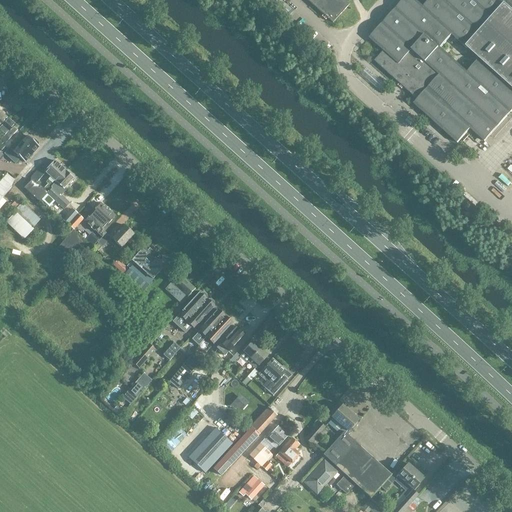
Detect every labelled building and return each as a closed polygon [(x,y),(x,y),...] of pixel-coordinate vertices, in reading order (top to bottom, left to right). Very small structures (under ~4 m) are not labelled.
[(307,0),(333,23),(349,4),(344,0),(307,0)] [(511,0),(429,0),(424,6),(416,0),(403,0),(369,38),(384,51),(375,61),(418,99),(414,104),(457,143),(470,129),(485,142),(511,111),(511,0)] [(0,130),(10,120),(0,111),(0,130)] [(10,120),(0,130),(0,134),(3,137),(1,140),(5,144),(18,130),(14,127),(15,125),(10,120)] [(27,136),(12,152),(24,163),(39,147),(38,146),(39,143),(35,140),(32,141),(27,136)] [(24,188),(37,200),(64,170),(55,161),(44,173),(39,168),(31,177),(31,181),(24,188)] [(66,171),(64,170),(37,200),(39,202),(47,194),(54,200),(59,204),(64,209),(70,203),(57,192),(59,191),(57,189),(60,185),(64,189),(74,179),(66,171)] [(0,203),(2,205),(6,201),(2,198),(10,188),(14,179),(7,174),(0,182),(0,203)] [(8,205),(10,207),(16,212),(6,222),(23,239),(33,228),(40,220),(29,209),(30,209),(18,198),(17,199),(16,199),(11,203),(10,203),(8,205)] [(85,221),(99,234),(103,230),(115,217),(101,204),(85,221)] [(73,230),(83,219),(78,214),(68,225),(73,230)] [(121,248),(134,234),(124,225),(112,239),(121,248)] [(87,237),(95,244),(101,237),(93,230),(87,237)] [(59,247),(72,258),(85,241),(72,231),(59,247)] [(111,238),(106,233),(102,238),(98,243),(102,247),(111,238)] [(143,290),(167,263),(163,259),(162,255),(158,256),(147,246),(136,258),(141,263),(137,266),(135,264),(125,274),(143,290)] [(123,273),(127,268),(117,260),(113,265),(123,273)] [(182,304),(195,289),(179,275),(175,279),(173,277),(169,281),(172,283),(166,289),(182,304)] [(199,293),(188,305),(173,322),(180,328),(207,300),(206,299),(207,298),(207,296),(204,293),(201,293),(200,294),(199,293)] [(214,306),(213,305),(214,304),(214,302),(211,299),(209,299),(208,301),(207,300),(180,328),(185,333),(191,326),(201,316),(203,318),(214,306)] [(198,347),(207,337),(225,317),(218,310),(207,322),(210,324),(200,335),(196,331),(189,339),(198,347)] [(225,317),(207,337),(214,344),(233,323),(225,317)] [(221,344),(218,348),(222,352),(222,353),(225,356),(245,334),(236,327),(221,344)] [(237,353),(230,360),(234,364),(240,357),(247,363),(248,362),(260,348),(252,341),(243,352),(244,353),(240,357),(237,353)] [(170,360),(180,348),(174,343),(163,355),(170,360)] [(148,344),(132,363),(139,368),(155,350),(148,344)] [(260,348),(248,362),(255,369),(258,365),(259,366),(268,356),(260,348)] [(176,388),(199,362),(191,355),(168,380),(176,388)] [(286,372),(272,359),(261,372),(272,381),(265,389),(273,396),(289,378),(284,373),(286,372)] [(252,380),(258,373),(254,369),(248,376),(242,371),(236,378),(246,386),(248,384),(252,380)] [(130,405),(152,381),(144,373),(122,398),(130,405)] [(332,417),(342,427),(338,431),(342,434),(323,455),(370,498),(387,480),(391,484),(398,476),(405,483),(416,471),(408,464),(397,475),(393,472),(391,474),(346,434),(348,432),(359,420),(342,405),(332,417)] [(117,406),(112,411),(119,418),(124,412),(117,406)] [(221,476),(277,416),(268,408),(251,427),(252,427),(213,468),(221,476)] [(311,444),(313,442),(325,428),(320,423),(306,439),(311,444)] [(170,452),(187,434),(179,426),(162,444),(170,452)] [(268,437),(266,440),(271,444),(274,441),(279,446),(288,435),(278,426),(268,437)] [(230,441),(218,430),(185,466),(198,477),(230,441)] [(292,438),(279,452),(292,463),(300,454),(295,450),(299,445),(292,438)] [(267,462),(273,456),(260,444),(250,455),(250,456),(247,460),(255,468),(259,464),(260,465),(262,467),(267,462)] [(337,472),(324,461),(305,482),(317,493),(321,490),(322,490),(325,486),(325,485),(337,472)] [(266,471),(271,465),(267,462),(262,467),(266,471)] [(416,471),(405,483),(413,490),(424,478),(416,471)] [(348,480),(343,476),(338,481),(343,486),(348,480)] [(254,477),(239,493),(243,496),(245,494),(251,499),(264,485),(254,477)] [(362,500),(365,496),(358,490),(355,494),(362,500)] [(402,511),(417,496),(412,492),(393,511),(402,511)] [(376,511),(383,511),(371,499),(363,507),(367,511),(371,507),(376,511)]
